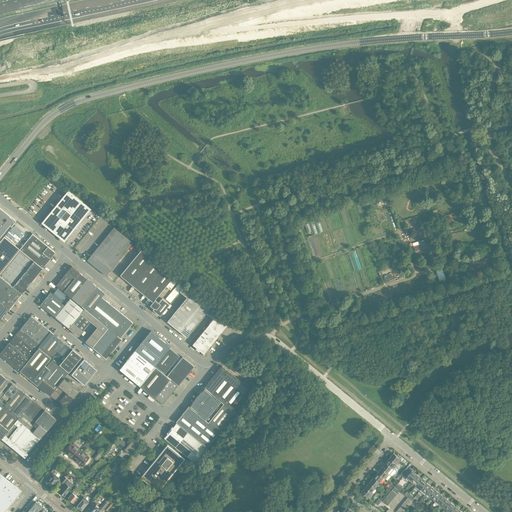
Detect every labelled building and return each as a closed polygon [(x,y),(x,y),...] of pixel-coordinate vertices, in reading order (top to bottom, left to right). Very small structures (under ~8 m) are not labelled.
[(68,190),(41,222),(41,223),(64,241),(91,209),(68,190)] [(0,238),(11,226),(10,225),(0,216),(0,238)] [(93,253),(87,260),(106,276),(112,268),(133,243),(114,227),(93,253)] [(42,268),(54,254),(52,250),(32,234),(20,249),(42,268)] [(42,268),(20,249),(4,236),(0,241),(0,275),(22,293),(42,268)] [(416,255),(431,250),(428,243),(421,246),(414,248),(415,250),(416,250),(417,252),(416,252),(416,255)] [(141,249),(120,275),(121,276),(121,275),(122,273),(154,299),(153,301),(152,301),(153,302),(174,276),(141,249)] [(56,285),(64,292),(79,272),(72,266),(56,285)] [(462,277),(468,276),(465,267),(459,269),(462,277)] [(442,269),(436,271),(440,283),(446,281),(442,269)] [(87,279),(79,272),(64,292),(71,298),(87,279)] [(22,293),(0,275),(0,301),(9,309),(22,293)] [(180,281),(166,299),(170,302),(184,285),(186,283),(187,282),(183,278),(181,280),(180,281)] [(97,287),(87,279),(71,298),(81,306),(97,287)] [(218,312),(185,285),(179,292),(186,298),(167,321),(186,337),(206,313),(213,319),(218,312)] [(89,312),(102,297),(105,293),(97,287),(81,306),(85,309),(89,312)] [(56,290),(52,295),(63,304),(67,299),(56,290)] [(54,316),(64,304),(63,304),(52,295),(50,294),(51,293),(50,292),(40,305),(54,316)] [(124,315),(102,297),(89,312),(107,327),(108,328),(120,338),(133,322),(124,315)] [(150,305),(154,308),(153,308),(161,314),(169,304),(162,298),(158,302),(155,299),(153,302),(150,305)] [(84,310),(70,299),(55,317),(69,328),(73,323),(81,314),(84,310)] [(0,319),(9,309),(0,301),(0,319)] [(92,347),(103,332),(107,327),(89,312),(85,309),(84,310),(81,314),(93,324),(97,327),(85,341),(92,347)] [(204,354),(230,322),(218,312),(213,319),(192,345),(196,348),(195,349),(199,351),(204,354)] [(38,347),(51,332),(31,316),(9,343),(29,359),(38,347)] [(82,331),(73,323),(69,328),(78,336),(82,331)] [(122,339),(120,338),(108,328),(92,347),(106,358),(122,339)] [(154,366),(155,365),(160,358),(170,346),(151,330),(119,369),(139,386),(155,366),(154,366)] [(70,348),(51,332),(38,347),(51,358),(57,351),(63,357),(70,348)] [(29,359),(9,343),(0,353),(0,354),(17,369),(20,371),(29,359)] [(170,346),(160,358),(155,365),(165,373),(179,355),(178,355),(170,349),(169,347),(170,346)] [(45,365),(51,358),(38,347),(29,359),(20,371),(34,383),(47,367),(45,365)] [(50,396),(64,378),(69,372),(81,357),(72,349),(59,365),(53,359),(47,367),(34,383),(50,396)] [(181,382),(193,366),(193,365),(191,363),(191,364),(188,362),(188,361),(185,359),(183,357),(182,357),(167,376),(170,379),(178,385),(179,384),(181,382)] [(71,374),(84,385),(97,369),(93,366),(84,359),(71,374)] [(141,384),(156,396),(170,379),(167,376),(155,366),(141,384)] [(257,385),(247,377),(234,367),(232,369),(245,380),(243,383),(222,366),(220,367),(204,387),(205,388),(235,413),(253,391),(257,385)] [(0,398),(12,383),(6,378),(0,385),(0,398)] [(65,408),(73,398),(79,391),(64,378),(50,396),(65,408)] [(170,379),(156,396),(155,398),(162,405),(178,385),(170,379)] [(19,388),(12,383),(0,398),(0,401),(5,406),(19,388)] [(19,388),(5,406),(6,407),(11,411),(25,393),(19,388)] [(235,413),(205,388),(204,389),(202,391),(200,392),(199,394),(197,396),(195,398),(194,399),(193,401),(191,404),(190,406),(189,407),(219,431),(235,413)] [(33,400),(25,393),(11,411),(19,417),(24,412),(33,400)] [(47,431),(56,419),(33,400),(24,412),(35,421),(47,431)] [(219,431),(189,407),(188,406),(176,422),(207,447),(219,431)] [(6,407),(0,413),(0,437),(1,439),(17,419),(19,417),(11,411),(6,407)] [(47,431),(35,421),(24,412),(19,417),(17,419),(41,438),(45,433),(47,431)] [(25,458),(41,438),(17,419),(1,439),(25,458)] [(207,447),(176,423),(173,427),(172,426),(166,433),(167,434),(164,438),(194,463),(207,447)] [(121,448),(125,443),(121,439),(116,444),(121,448)] [(130,454),(138,445),(131,440),(124,449),(130,454)] [(71,443),(68,441),(61,449),(64,451),(70,456),(72,456),(73,455),(75,456),(79,450),(78,449),(78,448),(78,447),(75,444),(73,444),(73,445),(71,443)] [(167,444),(157,456),(140,477),(158,491),(185,458),(167,444)] [(82,453),(79,450),(75,456),(76,457),(75,459),(75,460),(81,465),(83,465),(89,457),(86,455),(87,454),(83,451),(82,453)] [(100,451),(94,458),(97,460),(103,453),(100,451)] [(394,453),(390,458),(396,463),(400,458),(394,453)] [(390,458),(386,463),(392,468),(394,469),(398,465),(396,463),(390,458)] [(386,463),(382,467),(388,473),(392,468),(386,463)] [(90,477),(96,470),(94,467),(87,475),(90,477)] [(388,473),(382,467),(377,473),(384,478),(384,477),(386,479),(390,474),(388,473)] [(404,475),(403,476),(403,477),(405,479),(406,477),(411,481),(417,474),(412,470),(411,472),(409,470),(404,475)] [(56,481),(59,478),(55,475),(57,473),(55,471),(48,480),(47,479),(45,482),(49,484),(52,486),(55,483),(55,484),(57,481),(56,481)] [(377,473),(373,477),(380,483),(384,478),(377,473)] [(0,511),(4,511),(21,492),(0,474),(0,511)] [(422,478),(417,474),(411,481),(416,486),(417,485),(422,478)] [(373,477),(369,482),(376,487),(380,483),(373,477)] [(427,482),(422,478),(417,485),(421,489),(427,482)] [(67,481),(58,491),(59,492),(59,493),(62,496),(63,495),(64,496),(67,493),(69,491),(68,491),(73,485),(67,481)] [(369,482),(365,487),(372,492),(376,487),(369,482)] [(431,486),(427,482),(421,489),(426,493),(431,486)] [(436,490),(431,486),(426,493),(431,497),(436,490)] [(368,497),(372,492),(365,487),(361,492),(368,497)] [(441,494),(436,490),(431,497),(436,501),(441,494)] [(72,493),(67,499),(68,499),(68,500),(69,501),(70,501),(73,503),(74,504),(75,503),(79,498),(76,495),(77,494),(74,491),(72,493)] [(440,505),(441,505),(446,498),(441,494),(436,501),(439,503),(438,505),(439,506),(440,505)] [(84,497),(77,506),(78,508),(78,509),(80,510),(81,510),(89,501),(91,498),(88,496),(86,499),(84,497)] [(451,502),(446,498),(441,505),(446,509),(451,502)] [(104,509),(111,501),(109,499),(106,502),(105,501),(98,509),(102,511),(104,509)] [(112,500),(111,501),(104,509),(107,511),(115,502),(112,500)] [(95,511),(98,509),(95,506),(95,505),(97,504),(94,502),(92,501),(90,503),(91,505),(85,511),(95,511)] [(31,511),(32,511),(33,511),(37,511),(42,506),(41,506),(41,505),(40,504),(39,504),(36,502),(31,507),(29,505),(25,510),(27,511),(31,511)] [(450,511),(456,506),(451,502),(446,509),(449,511),(450,511)]
